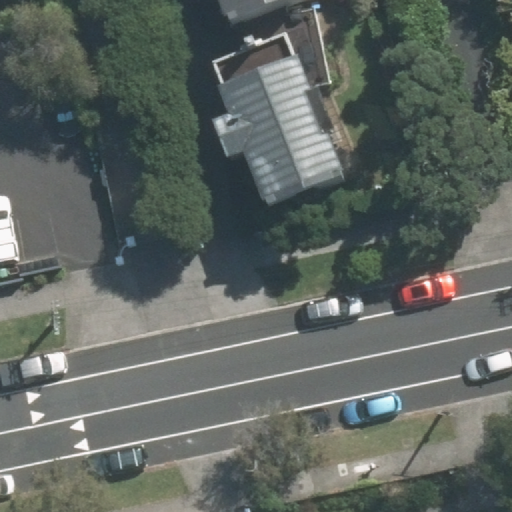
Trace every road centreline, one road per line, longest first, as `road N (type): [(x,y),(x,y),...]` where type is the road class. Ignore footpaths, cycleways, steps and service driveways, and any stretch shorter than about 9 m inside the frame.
road 1 (tertiary): [(502,324),(0,427)]
road 2 (residential): [(435,0),(502,324)]
